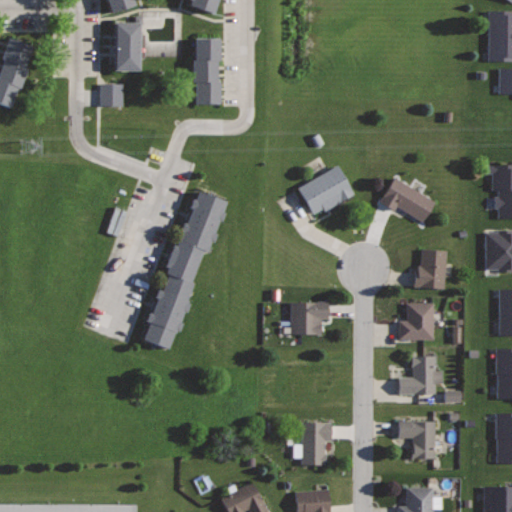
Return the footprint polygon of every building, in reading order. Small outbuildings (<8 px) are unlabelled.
[(137,0),(108,0),(111,9),(138,1),(137,0)] [(187,0),(213,9),(216,0),(187,0)] [(511,10),(489,10),(488,60),(511,60),(511,10)] [(114,19),(113,66),(140,66),(142,20),(114,19)] [(196,34),(195,56),(193,56),(192,80),(195,81),(194,101),(216,102),(217,81),(212,81),(212,52),(218,52),(218,34),(196,34)] [(0,102),(8,105),(16,82),(20,84),(28,60),(23,58),(28,42),(8,35),(0,55),(3,57),(0,66),(0,102)] [(511,67),(498,67),(498,94),(511,94),(511,67)] [(98,83),(98,106),(123,106),(124,83),(98,83)] [(336,163),(294,187),(310,214),(322,207),(323,211),(353,194),(336,163)] [(511,164),(485,164),(485,171),(492,171),(492,188),(498,188),(498,196),(493,196),(493,207),(497,207),(497,216),(511,216),(511,164)] [(394,176),(378,201),(393,210),(396,206),(420,220),(432,199),(394,176)] [(196,185),(161,266),(167,268),(146,317),(151,319),(143,337),(165,346),(173,329),(177,331),(191,298),(186,295),(193,281),(189,279),(202,250),(206,252),(229,199),(196,185)] [(511,230),(498,230),(498,233),(485,233),(485,267),(497,267),(497,270),(511,271),(511,267),(511,233),(511,230)] [(446,249),(444,288),(413,285),(414,269),(416,269),(417,264),(419,264),(420,248),(446,249)] [(511,287),(496,287),(496,335),(511,335),(511,287)] [(326,301),(289,302),(290,333),(319,333),(319,318),(327,318),(326,301)] [(432,303),(406,303),(406,320),(397,320),(397,338),(432,338),(432,303)] [(511,347),(495,348),(495,397),(511,397),(511,347)] [(434,355),(411,355),(411,366),(412,366),(412,376),(398,376),(398,393),(434,392),(434,382),(442,382),(442,370),(434,370),(434,355)] [(329,364),(287,363),(287,393),(312,393),(312,388),(321,388),(321,381),(329,381),(329,364)] [(511,412),(494,412),(494,462),(511,462),(511,412)] [(433,419),(397,419),(397,436),(412,436),(412,457),(433,457),(433,419)] [(331,421),(299,421),(299,464),(325,464),(325,440),(331,440),(331,421)] [(268,511),(253,480),(219,497),(226,511),(244,511),(248,510),(249,511),(268,511)] [(511,511),(511,486),(483,486),(482,511),(511,511)] [(431,511),(432,487),(405,487),(405,505),(397,505),(396,511),(431,511)] [(330,511),(328,488),(294,491),(295,511),(330,511)]
